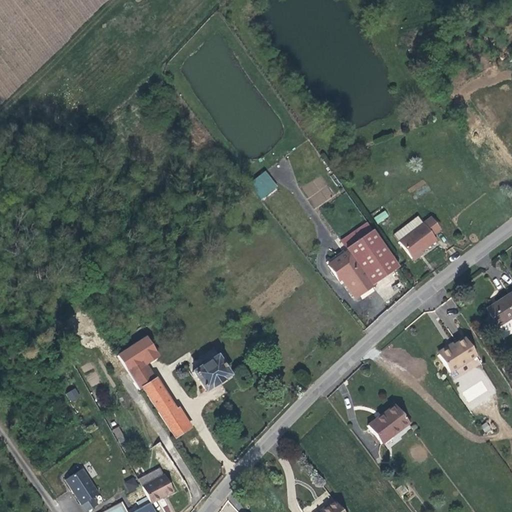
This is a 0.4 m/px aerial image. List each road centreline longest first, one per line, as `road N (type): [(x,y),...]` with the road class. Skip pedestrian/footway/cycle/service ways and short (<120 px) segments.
road 1 (residential): [(206,511),(258,447),(370,338),(511,225)]
road 2 (track): [(123,0),(0,112)]
